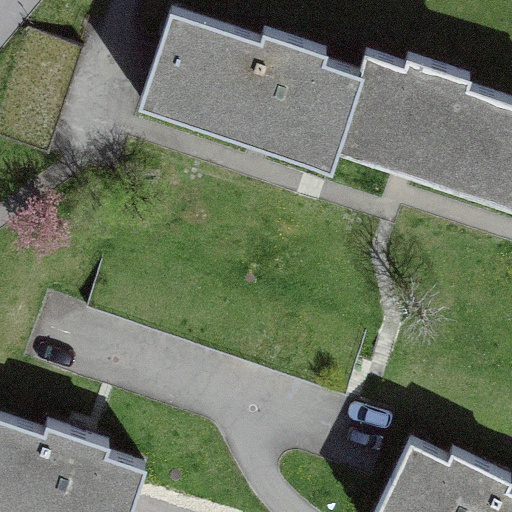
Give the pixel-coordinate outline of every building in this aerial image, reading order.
[(335,140),(359,66),(322,54),(325,45),(263,25),(260,33),(171,4),(140,97),(330,161),(337,141),(335,140)] [(84,43),(27,24),(0,104),(0,134),(48,150),(84,43)] [(335,140),(337,141),(511,198),(511,94),(466,80),(469,71),(407,50),(404,59),(365,46),(359,66),(335,140)] [(106,241),(86,302),(345,390),(366,329),(106,241)] [(105,446),(108,437),(46,416),(43,425),(0,410),(0,511),(125,511),(144,459),(105,446)] [(372,511),(511,511),(511,483),(506,481),(510,472),(452,444),(448,452),(411,434),(372,511)]
